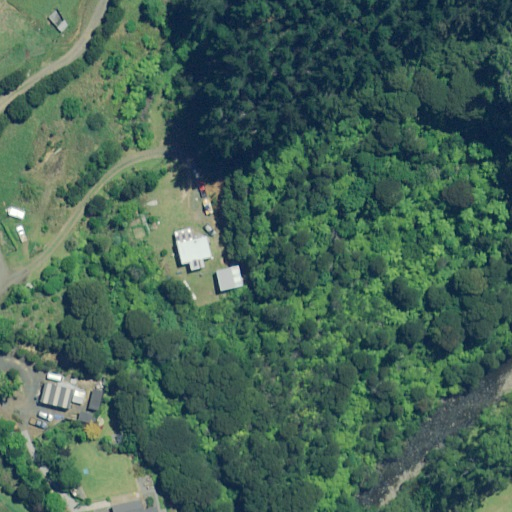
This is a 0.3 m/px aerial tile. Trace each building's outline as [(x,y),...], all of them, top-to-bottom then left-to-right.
[(179,189),(175,181),(159,191),(163,198),(179,189)] [(194,239),(192,228),(175,232),(182,264),(191,262),(193,270),(206,267),(204,259),(212,257),(208,236),(194,239)] [(243,287),(239,266),(216,271),(220,291),(243,287)] [(58,371),(37,367),(35,375),(56,380),(58,371)] [(73,389),(49,383),(44,402),(68,407),(73,389)] [(107,390),(94,387),(89,407),(102,410),(107,390)] [(86,393),(77,390),(74,401),(83,404),(86,393)] [(98,414),(83,410),(79,423),(95,427),(98,414)] [(145,511),(141,492),(112,499),(114,511),(158,511),(157,508),(145,511)]
